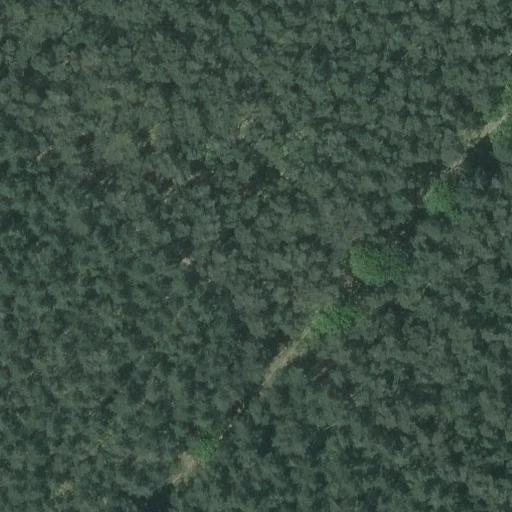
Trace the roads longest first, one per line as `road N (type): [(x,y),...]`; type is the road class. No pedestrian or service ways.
road 1 (track): [(511,110),(294,352)]
road 2 (track): [(294,352),(149,511)]
